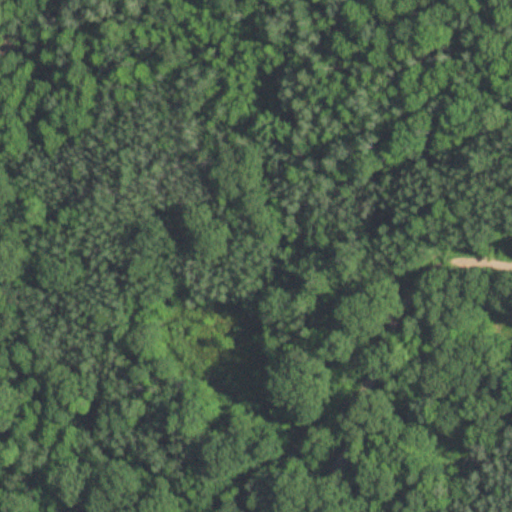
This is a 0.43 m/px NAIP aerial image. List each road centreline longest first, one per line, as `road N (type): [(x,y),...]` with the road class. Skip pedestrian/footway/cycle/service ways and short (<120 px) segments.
road 1 (track): [(315,511),(407,303),(431,272),(461,263),(511,266)]
road 2 (track): [(290,293),(293,141),(338,37),(367,0)]
